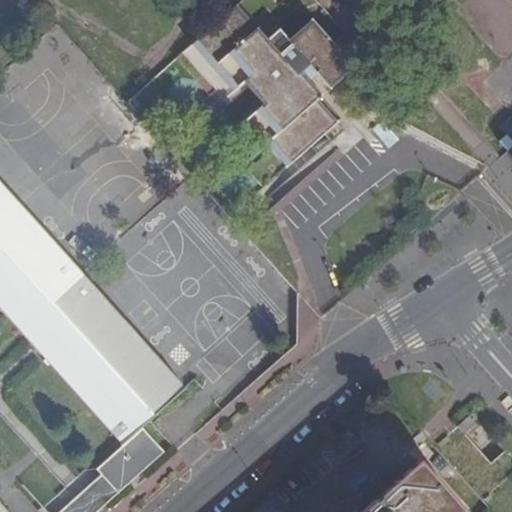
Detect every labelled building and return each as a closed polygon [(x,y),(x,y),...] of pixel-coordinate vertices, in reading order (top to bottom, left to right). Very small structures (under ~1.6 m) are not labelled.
[(268,40),(237,4),(199,39),(239,85),(245,80),(265,103),(241,123),(247,130),(253,124),(268,143),(262,149),(267,155),(274,150),(278,145),(293,161),(338,122),(318,98),(322,94),(302,71),(309,64),(331,88),(355,67),(313,21),(290,42),(280,30),(268,40)] [(239,85),(199,39),(193,44),(234,90),(239,85)] [(511,137),(511,118),(502,127),(511,137)] [(253,124),(247,130),(262,149),(268,143),(253,124)] [(287,166),(293,161),(278,145),(274,150),(287,166)] [(97,466),(102,472),(119,491),(162,450),(141,425),(181,389),(0,183),(0,307),(122,445),(97,466)] [(464,511),(466,511),(422,461),(364,511),(464,511)] [(95,511),(119,491),(102,472),(56,511),(95,511)]
